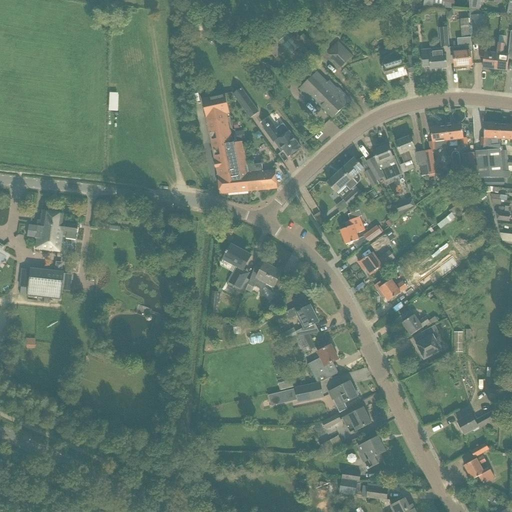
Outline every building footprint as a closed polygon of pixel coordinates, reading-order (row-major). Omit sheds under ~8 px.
[(433,0),(432,7),(435,7),(445,8),(446,1),(444,1),(437,0),(433,0)] [(469,0),(470,10),(478,11),(479,9),(481,9),(482,0),(469,0)] [(486,34),(485,14),(471,15),(473,35),(486,34)] [(458,44),(453,44),(454,53),(454,57),(455,67),(471,66),(470,56),(469,44),(470,44),(469,26),(461,26),(461,35),(458,36),(458,44)] [(439,28),(441,47),(449,46),(448,27),(439,28)] [(338,42),(327,53),(341,67),(353,56),(338,42)] [(484,58),(483,68),(495,69),(497,43),(491,42),(490,53),(485,52),(484,58)] [(311,43),(307,48),(314,55),(319,51),(311,43)] [(497,43),(495,69),(507,71),(509,55),(508,55),(503,54),(504,44),(497,43)] [(422,50),(423,67),(431,67),(431,69),(447,68),(446,56),(444,56),(444,48),(422,50)] [(388,81),(408,75),(403,58),(396,60),(394,54),(390,55),(388,56),(386,57),(384,59),(383,61),(384,64),(382,64),(383,66),(382,67),(382,68),(383,70),(383,72),(384,74),(385,73),(388,81)] [(259,69),(255,72),(260,79),(264,76),(259,69)] [(314,96),(321,103),(319,104),(332,118),(350,101),(338,89),(331,95),(323,86),(327,83),(317,72),(299,89),(310,100),(314,96)] [(233,95),(251,118),(259,112),(242,88),(233,95)] [(227,119),(230,118),(225,94),(202,99),(207,123),(211,142),(219,177),(220,194),(277,189),(276,171),(262,172),(262,163),(247,165),(242,142),(233,144),(232,137),(231,138),(227,119)] [(272,122),(263,128),(273,142),(274,142),(276,144),(282,152),(284,151),(288,157),(301,148),(295,140),(289,131),(282,136),(276,129),(272,122)] [(462,124),(446,126),(448,140),(461,139),(461,146),(468,146),(467,138),(464,138),(462,124)] [(491,138),(500,139),(501,125),(485,124),(484,134),(484,137),(481,137),(480,145),(483,145),(491,145),(491,138)] [(511,125),(501,125),(500,139),(511,139),(511,147),(511,146),(511,125)] [(448,140),(446,126),(431,128),(432,142),(429,142),(430,150),(436,150),(436,149),(440,146),(449,145),(448,140)] [(243,130),(236,132),(237,140),(245,138),(243,130)] [(396,142),(404,164),(412,161),(408,152),(415,149),(414,146),(410,136),(396,142)] [(377,181),(382,178),(384,182),(393,178),(392,177),(400,174),(401,176),(402,176),(394,156),(393,157),(388,145),(373,151),(376,157),(373,159),(372,158),(366,162),(370,169),(377,181)] [(500,151),(501,151),(501,148),(483,150),(475,151),(477,178),(485,178),(503,178),(502,167),(500,151)] [(425,152),(429,175),(436,174),(432,150),(425,152)] [(507,150),(501,151),(500,151),(502,167),(509,166),(507,150)] [(416,153),(419,167),(427,165),(424,151),(416,153)] [(474,153),(462,154),(463,165),(475,164),(474,153)] [(364,168),(361,166),(355,158),(327,183),(337,193),(345,185),(350,190),(355,186),(357,184),(353,178),(364,168)] [(379,184),(377,181),(370,169),(364,172),(373,187),(379,184)] [(343,200),(348,206),(362,193),(357,188),(343,200)] [(392,207),(399,219),(407,213),(403,203),(392,207)] [(450,210),(455,217),(464,211),(459,204),(450,210)] [(469,210),(462,215),(468,223),(475,218),(469,210)] [(28,225),(26,236),(34,238),(33,248),(60,252),(61,236),(65,237),(65,239),(75,240),(76,233),(77,225),(62,223),(61,223),(62,214),(42,211),(40,227),(36,226),(28,225)] [(360,217),(362,216),(360,211),(348,215),(350,220),(345,222),(347,228),(341,230),(346,245),(359,240),(356,234),(365,231),(360,217)] [(321,224),(327,221),(321,212),(315,215),(321,224)] [(497,220),(509,222),(510,214),(495,212),(497,220)] [(364,236),(369,242),(382,233),(377,226),(364,236)] [(385,235),(371,245),(375,252),(390,242),(385,235)] [(224,259),(243,270),(251,255),(231,245),(224,259)] [(363,258),(358,262),(364,270),(366,269),(370,275),(378,269),(387,263),(382,256),(378,259),(374,253),(371,255),(367,257),(364,260),(363,258)] [(248,284),(254,287),(259,278),(273,286),(272,290),(278,293),(286,278),(281,275),(282,273),(265,264),(262,269),(255,265),(248,284)] [(424,281),(430,276),(421,264),(406,275),(417,289),(425,283),(424,281)] [(27,295),(59,299),(62,272),(30,269),(27,295)] [(229,283),(241,289),(246,278),(235,272),(229,283)] [(400,292),(407,287),(403,281),(396,286),(391,280),(389,282),(386,278),(374,286),(383,298),(385,297),(388,302),(397,296),(401,293),(400,292)] [(210,312),(217,312),(219,292),(212,291),(210,312)] [(270,309),(276,303),(272,299),(266,305),(270,309)] [(303,336),(309,334),(317,333),(318,333),(319,332),(319,331),(318,332),(314,324),(319,321),(311,305),(304,309),(302,304),(293,309),(286,312),(290,319),(298,315),(304,327),(296,332),(294,328),(283,333),(286,339),(303,336)] [(422,328),(430,322),(426,317),(418,322),(414,315),(403,323),(411,335),(422,328)] [(435,340),(441,336),(435,325),(421,333),(425,340),(416,344),(420,351),(419,352),(422,359),(423,358),(424,359),(441,350),(435,340)] [(454,352),(463,352),(463,332),(454,332),(454,352)] [(309,334),(303,336),(310,350),(316,348),(309,334)] [(308,365),(317,382),(323,381),(329,378),(332,377),(326,366),(338,359),(331,345),(318,352),(321,358),(308,365)] [(279,380),(281,390),(295,386),(293,376),(279,380)] [(329,392),(333,400),(340,413),(347,409),(344,403),(357,397),(357,396),(359,395),(355,388),(354,389),(350,382),(329,392)] [(323,398),(320,383),(295,390),(299,404),(323,398)] [(489,398),(502,399),(502,390),(490,389),(489,398)] [(458,422),(465,435),(478,427),(479,429),(489,424),(493,430),(500,427),(501,407),(475,421),(472,414),(458,422)] [(343,418),(347,425),(352,422),(356,430),(371,423),(363,408),(343,418)] [(322,422),(326,429),(341,422),(338,414),(322,422)] [(362,453),(360,454),(368,469),(383,461),(380,454),(385,451),(378,437),(359,447),(362,453)] [(199,440),(199,449),(214,449),(214,441),(199,440)] [(485,444),(471,451),(475,458),(489,451),(485,444)] [(480,466),(486,462),(483,456),(477,460),(476,459),(464,466),(472,480),(479,476),(483,484),(495,478),(490,470),(485,473),(480,466)] [(344,471),(343,479),(359,481),(361,473),(344,471)] [(359,481),(343,479),(341,493),(357,495),(359,481)] [(367,498),(386,500),(388,490),(368,487),(367,498)] [(393,511),(415,511),(412,505),(409,507),(405,499),(396,503),(391,506),(393,511)]
